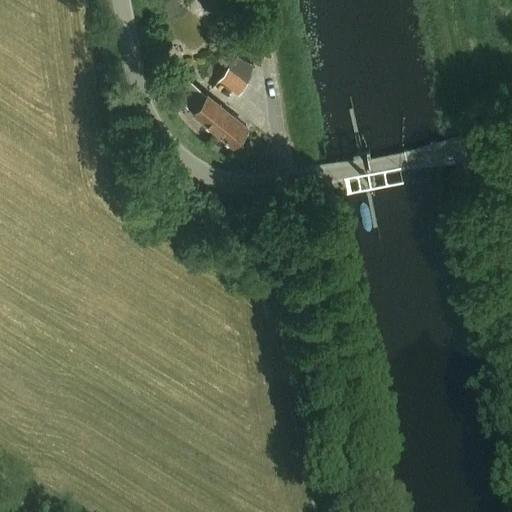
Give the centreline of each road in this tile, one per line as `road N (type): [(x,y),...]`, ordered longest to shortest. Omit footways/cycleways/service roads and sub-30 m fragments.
road 1 (track): [(296,178),(366,511)]
road 2 (tertiary): [(310,176),(268,183),(216,177),(166,146),(147,113),(121,0)]
road 3 (track): [(485,143),(511,295)]
road 4 (track): [(449,0),(485,143)]
road 5 (tertiary): [(310,176),(454,150)]
